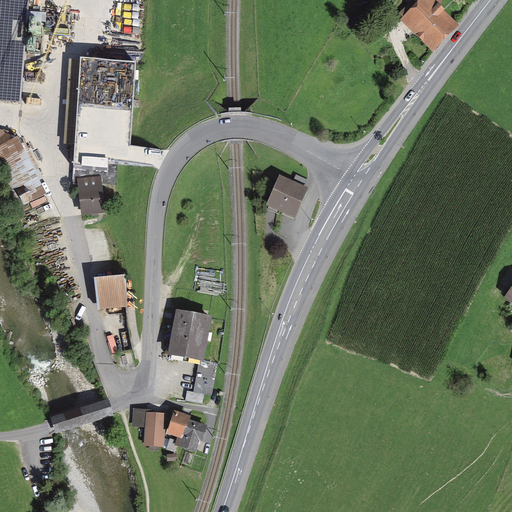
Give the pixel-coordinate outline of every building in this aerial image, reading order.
[(438,0),(423,0),(404,19),(432,46),(453,25),(433,5),(438,0)] [(28,28),(0,25),(0,99),(5,100),(7,81),(24,83),(28,28)] [(135,63),(82,60),(75,159),(129,162),(135,63)] [(0,171),(18,209),(45,196),(16,138),(0,132),(0,171)] [(281,179),(271,204),(293,213),(306,182),(298,178),(295,185),(281,179)] [(101,180),(77,182),(81,218),(105,215),(101,180)] [(64,259),(47,265),(73,338),(90,332),(64,259)] [(128,278),(95,282),(99,314),(131,311),(128,278)] [(207,318),(178,314),(172,355),(201,359),(207,318)] [(164,415),(147,415),(146,450),(164,450),(164,415)] [(188,418),(175,415),(170,432),(186,437),(183,446),(195,449),(198,437),(201,438),(205,427),(187,422),(188,418)]
